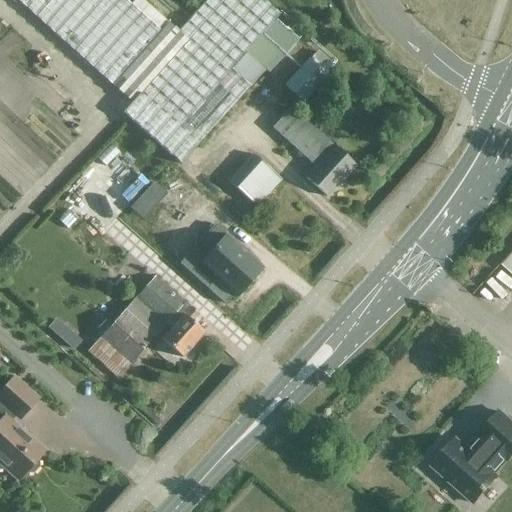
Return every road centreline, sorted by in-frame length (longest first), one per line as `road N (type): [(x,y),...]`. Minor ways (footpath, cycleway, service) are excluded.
road 1 (tertiary): [(173,511),(407,262),(473,181),(511,113)]
road 2 (residential): [(511,100),(462,78),(381,0)]
